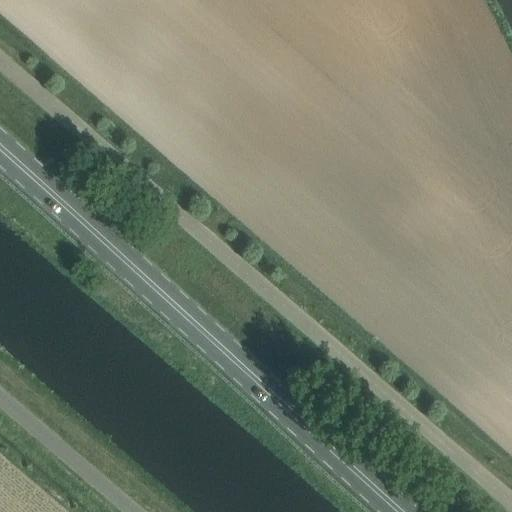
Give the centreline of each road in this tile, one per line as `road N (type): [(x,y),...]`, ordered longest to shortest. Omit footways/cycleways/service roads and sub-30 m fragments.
road 1 (unclassified): [(511,505),(0,64)]
road 2 (primary): [(403,511),(0,147)]
road 3 (unclassified): [(130,511),(0,400)]
